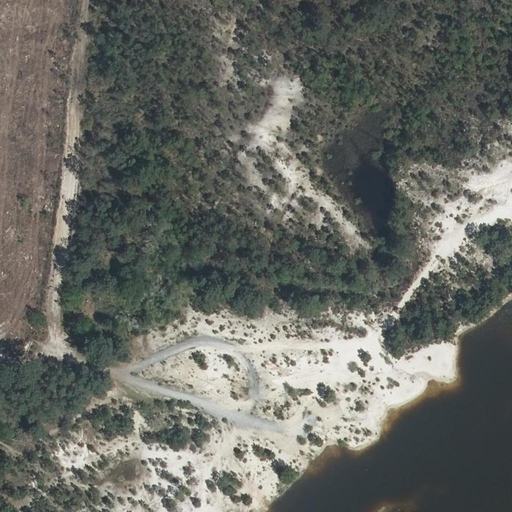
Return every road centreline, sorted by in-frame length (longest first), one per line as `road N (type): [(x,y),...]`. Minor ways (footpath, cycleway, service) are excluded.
road 1 (track): [(90,0),(59,327),(64,353),(121,375),(117,394),(0,449)]
road 2 (track): [(0,357),(288,333)]
